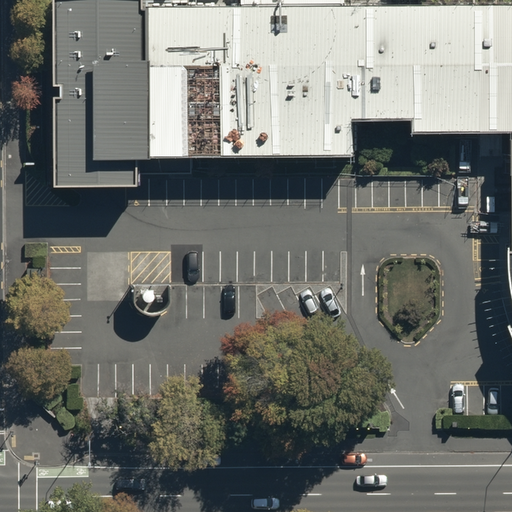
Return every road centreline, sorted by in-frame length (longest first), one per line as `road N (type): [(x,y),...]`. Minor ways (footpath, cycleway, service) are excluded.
road 1 (primary): [(0,505),(511,502)]
road 2 (unknown): [(105,232),(122,0)]
